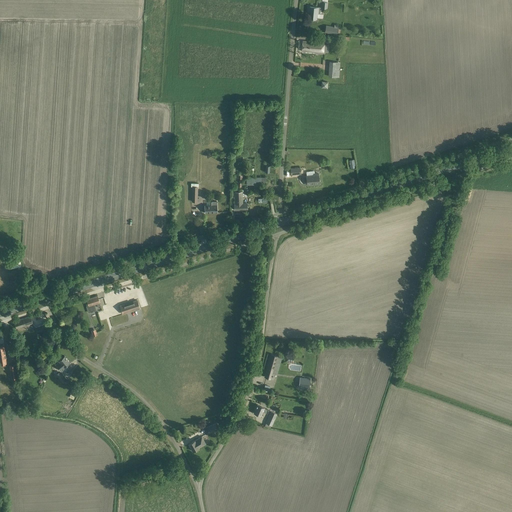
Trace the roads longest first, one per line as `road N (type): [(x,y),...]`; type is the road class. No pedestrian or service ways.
road 1 (primary): [(0,313),(511,148)]
road 2 (unclassified): [(197,484),(250,382),(278,234)]
road 3 (unclassified): [(197,484),(154,412),(81,356),(46,308)]
road 4 (unclassified): [(280,213),(296,0)]
